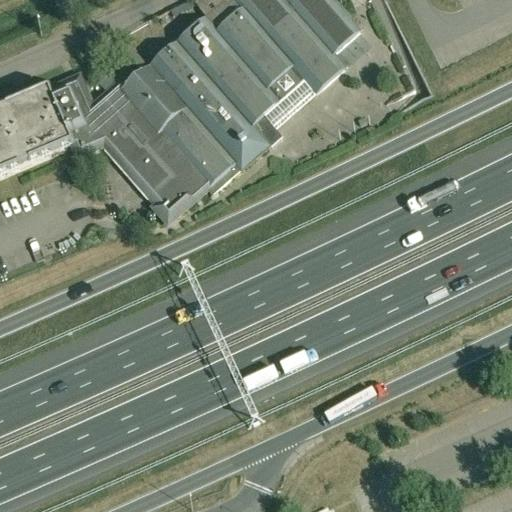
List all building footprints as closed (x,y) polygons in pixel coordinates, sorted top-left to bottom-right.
[(49,92),(0,113),(0,181),(71,151),(76,163),(104,152),(108,157),(148,203),(153,209),(150,211),(165,228),(168,231),(182,219),(209,195),(213,199),(240,175),(242,176),(283,141),(274,131),(314,96),(316,99),(318,97),(347,71),(336,58),(362,34),(332,0),(197,0),(191,3),(196,9),(206,20),(149,70),(143,63),(130,74),(124,79),(94,105),(92,101),(82,78),(80,79),(77,80),(69,84),(49,92)] [(168,22),(160,3),(104,25),(112,44),(168,22)] [(117,54),(115,56),(130,74),(143,63),(128,46),(123,50),(117,54)] [(345,120),(327,121),(328,139),(346,138),(345,120)] [(312,154),(316,138),(299,134),(295,150),(312,154)]
